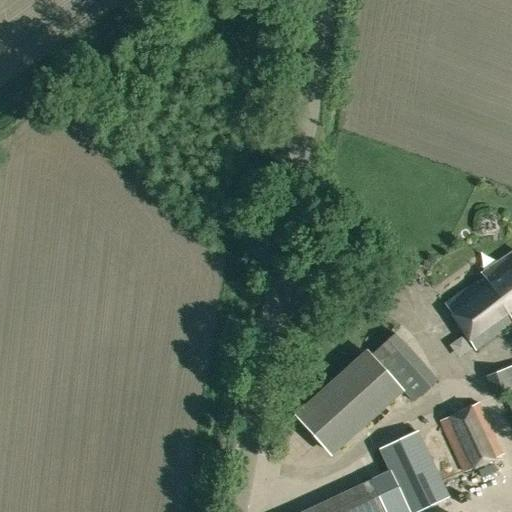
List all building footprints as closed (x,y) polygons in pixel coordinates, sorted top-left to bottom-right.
[(443,304),(474,348),(511,322),(511,250),(480,273),(482,277),(443,304)] [(412,401),(436,380),(393,332),(370,353),(366,349),(294,413),(333,456),(404,392),(412,401)] [(494,398),(502,394),(511,416),(511,415),(511,364),(484,377),(492,397),(494,398)] [(438,421),(463,473),(503,454),(478,402),(438,421)] [(410,501),(414,511),(416,511),(448,498),(417,431),(379,449),(389,471),(404,503),(410,501)] [(493,464),(478,470),(481,478),(496,471),(493,464)] [(389,471),(371,480),(386,511),(407,511),(404,503),(389,471)]
